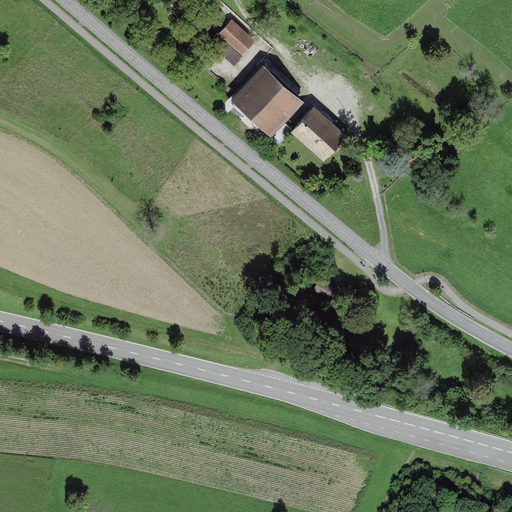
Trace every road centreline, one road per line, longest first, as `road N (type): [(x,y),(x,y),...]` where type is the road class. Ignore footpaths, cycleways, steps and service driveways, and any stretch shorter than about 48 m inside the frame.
road 1 (tertiary): [(65,0),(411,287),(511,349)]
road 2 (primary): [(511,453),(0,321)]
road 3 (track): [(379,261),(381,214),(355,120),(284,56)]
